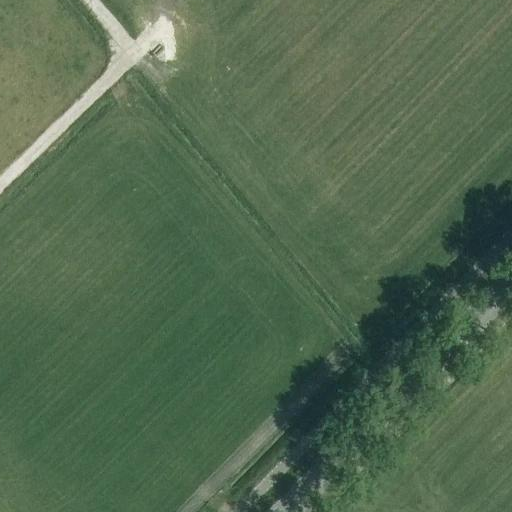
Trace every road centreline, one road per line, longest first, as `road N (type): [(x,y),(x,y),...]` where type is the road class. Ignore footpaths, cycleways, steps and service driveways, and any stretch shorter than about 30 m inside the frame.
road 1 (primary): [(289,511),(511,285)]
road 2 (track): [(0,183),(131,56),(88,0)]
